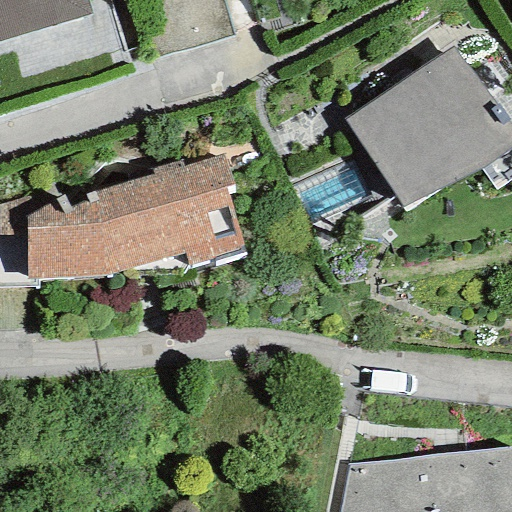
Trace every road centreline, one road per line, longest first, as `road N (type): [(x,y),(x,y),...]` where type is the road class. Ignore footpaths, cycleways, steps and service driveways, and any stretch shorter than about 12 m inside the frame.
road 1 (residential): [(0,354),(315,348),(511,382)]
road 2 (residential): [(243,58),(0,116)]
